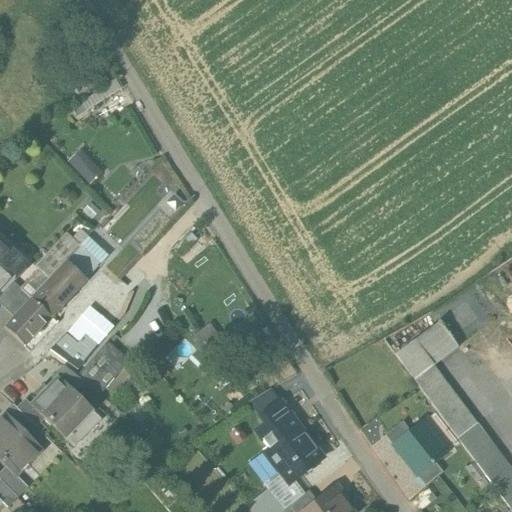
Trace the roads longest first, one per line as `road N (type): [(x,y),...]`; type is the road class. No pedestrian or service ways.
road 1 (track): [(77,0),(304,366)]
road 2 (residential): [(304,366),(399,511)]
